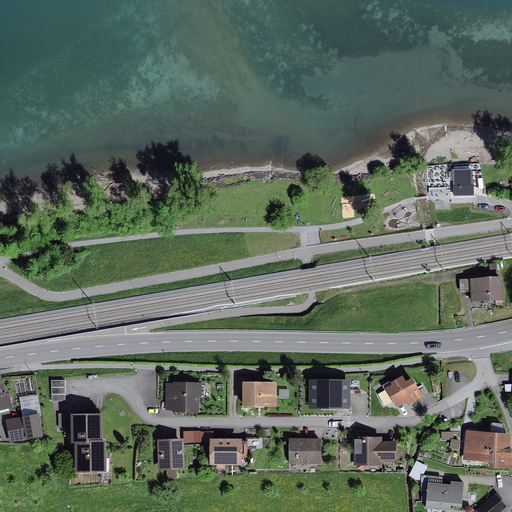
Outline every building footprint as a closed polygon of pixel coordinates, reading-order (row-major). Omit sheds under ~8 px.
[(459,173),(431,174),(432,193),(460,191),(459,186),(459,173)] [(507,279),(460,280),(460,294),(473,294),(473,302),(507,301),(507,279)] [(0,374),(0,411),(13,408),(0,374)] [(399,386),(392,390),(401,408),(426,396),(418,381),(412,384),(409,377),(397,383),(399,386)] [(352,380),(311,379),(310,407),(351,408),(352,380)] [(66,382),(53,381),(52,411),(66,411),(66,382)] [(202,384),(167,382),(166,412),(200,414),(202,384)] [(277,383),(243,383),(243,407),(277,407),(277,383)] [(102,415),(72,415),(72,446),(77,446),(77,473),(106,474),(106,442),(101,442),(102,415)] [(42,416),(27,418),(30,440),(45,438),(42,416)] [(23,419),(7,421),(9,442),(26,439),(23,419)] [(463,438),(456,437),(457,431),(445,429),(444,437),(454,438),(453,447),(461,448),(463,438)] [(494,460),(495,431),(466,430),(465,459),(494,460)] [(495,431),(494,460),(494,466),(511,466),(511,452),(511,449),(509,449),(510,431),(495,431)] [(385,437),(355,437),(355,466),(380,466),(380,461),(401,461),(401,444),(385,444),(385,437)] [(321,440),(289,439),(289,464),(321,466),(321,440)] [(184,440),(157,440),(158,471),(185,470),(184,440)] [(242,440),(210,440),(210,465),(241,466),(242,440)] [(419,458),(412,474),(423,479),(430,464),(419,458)] [(455,487),(432,484),(429,507),(464,511),(468,483),(456,482),(455,487)] [(499,493),(475,511),(502,511),(510,507),(499,493)]
